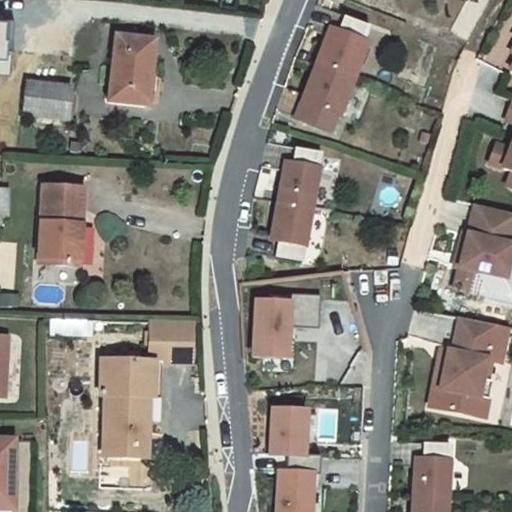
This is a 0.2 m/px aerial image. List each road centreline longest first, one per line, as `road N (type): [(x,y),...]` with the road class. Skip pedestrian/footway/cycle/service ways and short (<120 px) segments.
road 1 (residential): [(250,511),(240,261),(263,121),(315,0)]
road 2 (residential): [(484,22),(457,83),(387,329),(372,511)]
